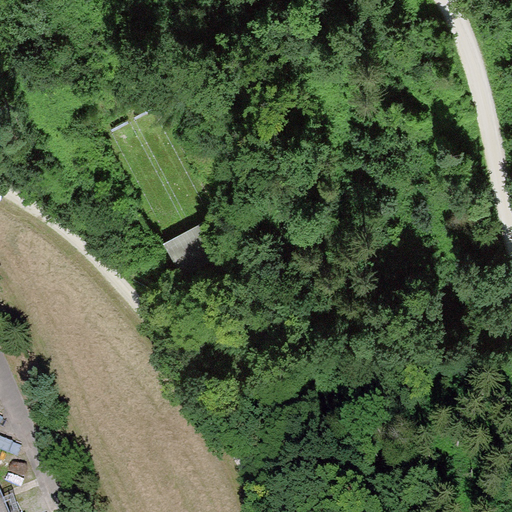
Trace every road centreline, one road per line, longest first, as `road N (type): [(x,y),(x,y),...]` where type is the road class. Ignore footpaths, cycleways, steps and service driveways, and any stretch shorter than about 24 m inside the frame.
road 1 (track): [(0,184),(32,204),(152,317),(204,393),(255,511)]
road 2 (track): [(447,0),(470,48),(511,198)]
